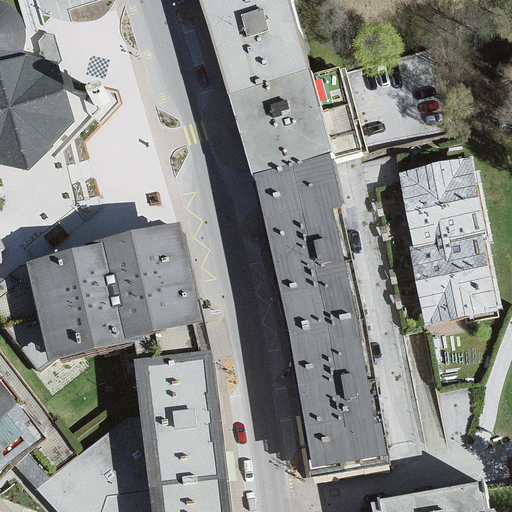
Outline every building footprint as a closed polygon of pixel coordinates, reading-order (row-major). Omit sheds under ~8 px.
[(191,0),(223,99),(308,79),(284,0),(191,0)] [(0,165),(30,173),(74,129),(58,70),(29,61),(25,50),(27,38),(24,26),(18,16),(9,8),(0,4),(0,165)] [(308,79),(223,99),(252,186),(333,162),(308,79)] [(279,322),(359,310),(333,162),(252,186),(279,322)] [(503,320),(475,163),(398,177),(426,334),(503,320)] [(55,511),(232,511),(217,364),(185,239),(115,256),(102,259),(103,264),(32,280),(0,303),(0,324),(44,380),(52,373),(137,354),(141,372),(147,420),(131,422),(37,493),(55,511)] [(359,310),(279,322),(312,482),(386,468),(359,310)] [(0,477),(42,445),(0,391),(0,477)] [(488,511),(483,489),(375,510),(375,511),(488,511)]
